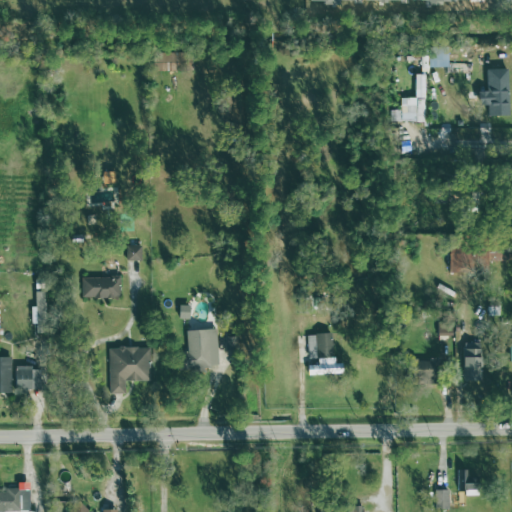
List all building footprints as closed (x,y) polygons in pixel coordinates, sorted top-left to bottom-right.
[(178,53),(151,53),(152,72),(179,72),(178,53)] [(486,116),(506,115),(505,69),(484,70),(486,116)] [(389,122),(423,121),(422,75),(412,75),(413,98),(399,98),(399,110),(389,110),(389,122)] [(102,185),(114,183),(112,171),(100,173),(102,185)] [(485,272),(485,261),(498,261),(497,243),(446,245),(446,272),(485,272)] [(138,245),(124,246),(125,261),(139,260),(138,245)] [(79,278),(80,298),(118,298),(117,277),(79,278)] [(187,319),(187,305),(177,305),(176,319),(187,319)] [(450,322),(436,323),(436,336),(450,336),(450,322)] [(216,368),(214,329),(183,330),(185,369),(216,368)] [(306,359),(316,359),(316,365),(305,365),(306,375),(340,374),(340,364),(331,364),(330,334),(306,335),(306,359)] [(479,343),(461,343),(460,382),(478,382),(479,343)] [(107,394),(123,394),(122,381),(148,381),(147,347),(106,348),(107,394)] [(0,357),(0,392),(9,393),(9,357),(0,357)] [(407,381),(431,380),(430,360),(407,361),(407,381)] [(13,367),(13,390),(40,390),(40,368),(13,367)] [(28,490),(0,490),(0,511),(32,511),(28,511),(28,490)] [(446,490),(432,491),(433,510),(447,510),(446,490)]
